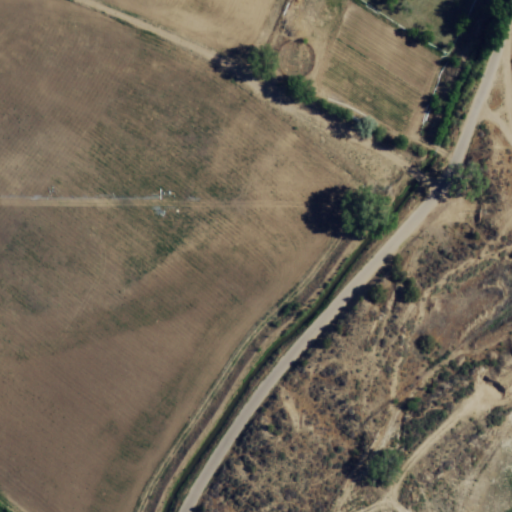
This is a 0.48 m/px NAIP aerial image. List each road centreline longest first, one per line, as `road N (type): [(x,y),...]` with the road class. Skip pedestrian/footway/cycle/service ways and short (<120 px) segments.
road 1 (residential): [(174,511),(191,468),(457,147),(505,0)]
road 2 (residential): [(457,147),(360,112),(153,0)]
